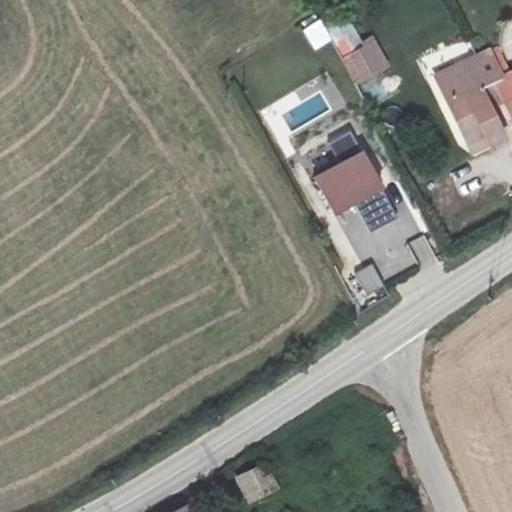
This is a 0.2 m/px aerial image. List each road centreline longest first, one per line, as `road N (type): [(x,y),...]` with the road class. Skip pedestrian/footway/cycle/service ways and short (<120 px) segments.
road 1 (secondary): [(384,346),(198,468),(109,511)]
road 2 (unclassified): [(384,346),(458,511)]
road 3 (secondary): [(511,257),(384,346)]
